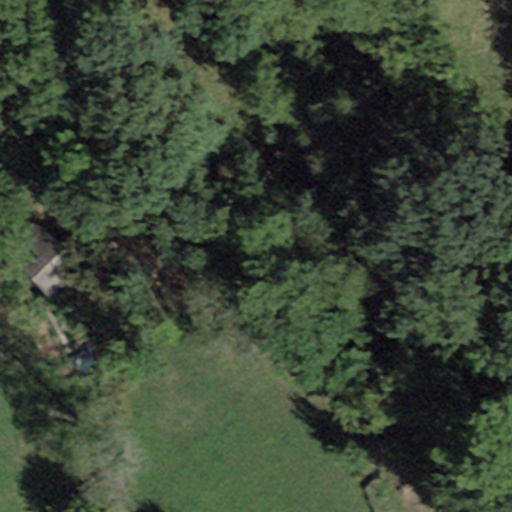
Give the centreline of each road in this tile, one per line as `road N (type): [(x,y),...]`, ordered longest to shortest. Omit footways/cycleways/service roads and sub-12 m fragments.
road 1 (track): [(478,511),(316,375),(131,253),(0,151)]
road 2 (track): [(0,369),(18,386),(45,450),(56,511)]
